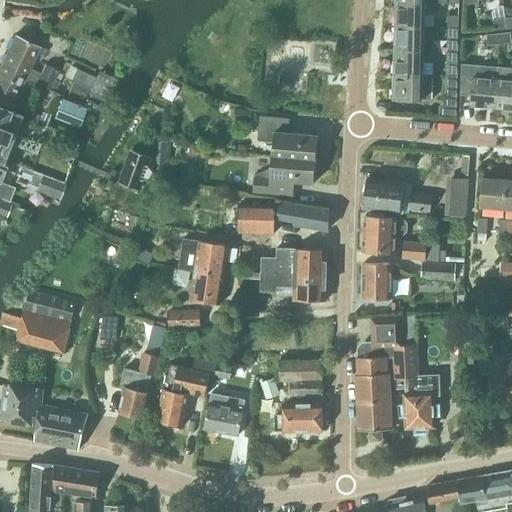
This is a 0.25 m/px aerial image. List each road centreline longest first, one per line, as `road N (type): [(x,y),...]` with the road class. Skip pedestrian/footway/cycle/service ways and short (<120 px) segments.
road 1 (residential): [(340,488),(357,129)]
road 2 (tertiary): [(340,488),(231,494),(0,444)]
road 3 (tertiary): [(511,457),(340,488)]
road 4 (residential): [(357,129),(511,141)]
road 5 (residential): [(357,129),(364,0)]
